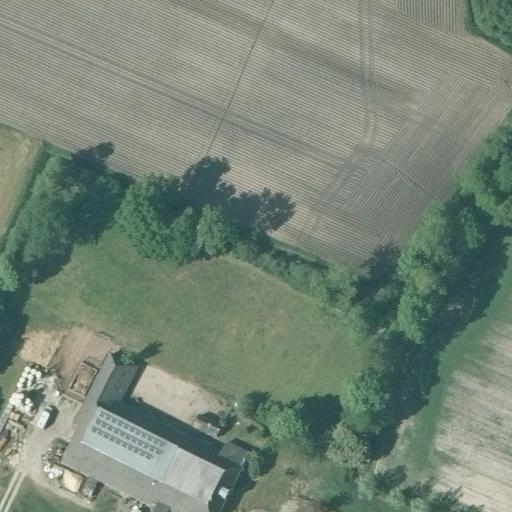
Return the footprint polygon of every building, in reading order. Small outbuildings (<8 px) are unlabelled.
[(49,389),(53,392),(66,369),(42,355),(13,407),(33,418),(49,389)] [(211,449),(189,437),(121,404),(138,370),(110,356),(74,429),(78,431),(61,464),(159,511),(220,511),(249,456),(227,445),(221,456),(211,450),(211,449)] [(223,429),(198,417),(192,429),(217,441),(223,429)] [(8,418),(0,432),(0,435),(18,445),(27,428),(8,418)] [(26,507),(33,511),(39,511),(48,499),(36,492),(26,507)]
